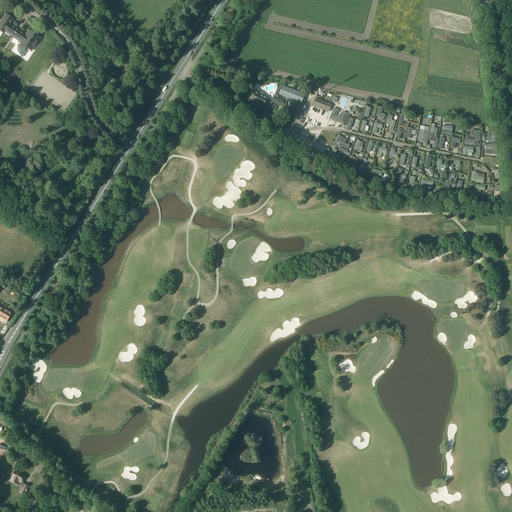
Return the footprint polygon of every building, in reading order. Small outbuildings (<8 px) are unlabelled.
[(20,43),(22,44),(20,45),(20,44),(18,45),(17,49),(19,54),(23,57),(25,53),(25,48),(27,48),(31,51),(40,38),(35,35),(34,35),(33,34),(30,32),(29,31),(26,35),(25,36),(9,25),(9,24),(12,20),(6,15),(0,24),(0,31),(3,33),(4,31),(21,42),(20,43)] [(302,103),(305,95),(305,94),(282,86),(279,94),(302,103)] [(263,93),(258,90),(257,92),(254,91),(254,92),(251,96),(250,96),(250,98),(250,99),(249,100),(247,104),(249,104),(252,106),(253,105),(254,102),(256,104),(263,107),(268,98),(262,95),(263,93)] [(281,107),(284,101),(274,96),(271,102),(281,107)] [(329,111),(332,105),(315,98),(313,105),(329,111)] [(268,108),(273,110),(276,105),(270,102),(268,108)] [(376,116),(385,118),(386,114),(382,113),(383,107),(378,106),(376,116)] [(279,124),(287,128),(295,112),(287,108),(279,124)] [(329,119),(344,125),(349,114),(343,112),(341,117),(337,116),(339,110),(333,108),(329,119)] [(274,121),(278,113),(273,111),(271,114),(268,113),(266,117),(274,121)] [(394,115),(389,114),(386,124),(390,125),(389,130),(394,131),(396,121),(393,120),(394,115)] [(375,122),(372,132),(377,133),(378,128),(382,129),(384,124),(375,122)] [(436,124),(432,123),(429,140),(434,141),(434,139),(436,139),(439,128),(435,127),(436,124)] [(443,124),(441,133),(452,135),(453,126),(443,124)] [(429,127),(421,125),(417,140),(426,142),(429,127)] [(480,141),(481,131),(476,131),(472,130),(472,135),(474,135),(474,140),(466,139),(466,140),(465,140),(464,144),(476,146),(476,145),(479,145),(479,141),(480,141)] [(497,130),(492,130),(492,137),(487,137),(487,141),(497,141),(497,130)] [(347,138),(338,135),(334,145),(338,146),(338,148),(339,148),(339,150),(346,153),(347,152),(350,145),(345,143),(347,138)] [(461,138),(452,137),(450,147),(455,148),(456,143),(460,143),(461,138)] [(362,141),(357,139),(353,149),(358,151),(362,141)] [(474,147),(464,146),(463,155),(468,155),(468,152),(473,152),(474,147)] [(388,149),(379,147),(376,157),(381,158),(382,153),(386,154),(388,149)] [(332,150),(327,148),(324,155),(337,161),(339,155),(336,154),(338,150),(333,148),(332,150)] [(395,149),(391,148),(388,158),(393,160),(393,158),(397,159),(398,154),(396,154),(396,152),(395,152),(395,149)] [(356,155),(351,153),(346,165),(351,167),(354,162),(357,163),(359,160),(355,158),(356,155)] [(461,160),(450,158),(449,167),(454,168),(454,164),(461,165),(461,160)] [(446,160),(437,159),(436,169),(441,170),(442,162),(446,162),(446,160)] [(366,166),(361,164),(357,174),(362,176),(364,171),(369,173),(370,169),(365,167),(366,166)] [(499,168),(492,168),(492,173),(495,173),(495,178),(501,178),(501,173),(499,173),(499,168)] [(478,171),(472,171),(471,182),(484,184),(485,174),(478,173),(478,171)] [(402,173),(397,172),(395,182),(399,183),(401,177),(406,178),(407,174),(402,173)] [(415,177),(410,176),(407,189),(416,191),(418,183),(414,183),(415,177)] [(434,180),(421,179),(420,192),(425,193),(426,184),(433,185),(434,180)] [(486,185),(477,184),(476,195),(481,195),(481,190),(486,190),(486,185)] [(12,313),(5,309),(0,305),(0,317),(7,322),(12,313)] [(15,472),(12,478),(11,480),(16,483),(18,479),(23,482),(25,477),(15,472)] [(249,491),(255,494),(260,483),(254,480),(249,491)] [(25,495),(29,487),(24,484),(20,493),(22,494),(22,495),(23,496),(24,495),(25,495)]
